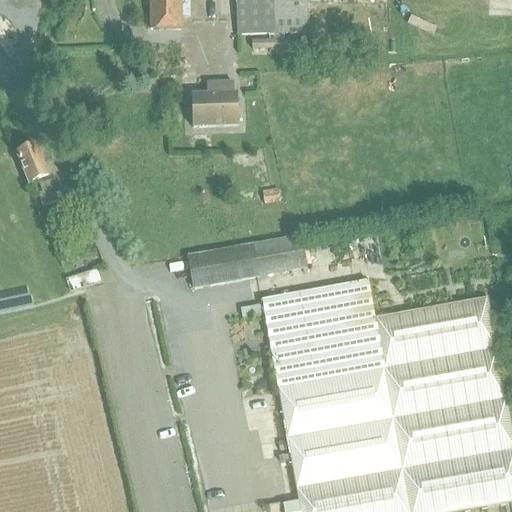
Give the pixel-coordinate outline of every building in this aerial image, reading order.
[(180,31),(180,18),(179,0),(149,0),(150,32),(180,31)] [(236,0),(238,38),(306,36),(305,0),(236,0)] [(237,127),(236,95),(232,95),(232,84),(216,84),(217,96),(190,97),(191,129),(237,127)] [(56,202),(61,200),(59,194),(54,196),(34,148),(15,156),(29,188),(38,184),(42,194),(36,197),(42,211),(57,204),(56,202)] [(277,190),(261,193),(264,206),(280,203),(277,190)] [(65,222),(73,219),(68,207),(60,210),(65,222)] [(257,279),(251,248),(187,260),(192,291),(257,279)] [(367,282),(261,302),(263,315),(297,503),(282,506),(282,511),(408,511),(376,333),(374,321),(369,295),(367,282)] [(487,301),(374,321),(376,333),(408,511),(468,511),(511,504),(511,440),(489,312),(487,301)]
